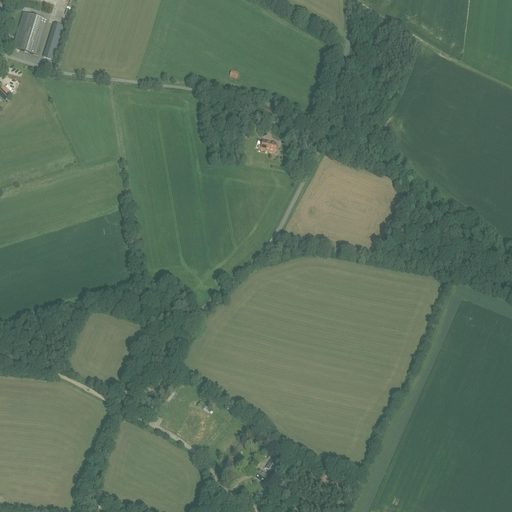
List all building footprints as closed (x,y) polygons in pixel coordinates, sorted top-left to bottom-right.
[(24,14),(13,48),(38,56),(49,21),(24,14)] [(237,79),(239,73),(232,71),(230,77),(237,79)] [(0,88),(0,96),(5,101),(10,95),(2,87),(0,88)] [(260,111),(267,113),(265,118),(271,120),(274,112),(268,110),(261,108),(260,111)] [(275,153),(277,145),(271,143),(263,142),(262,146),(260,146),(259,150),(275,153)] [(158,391),(163,394),(166,388),(162,385),(158,391)] [(272,472),(280,461),(274,457),(266,468),(272,472)] [(270,482),(273,477),(270,475),(269,476),(260,470),(255,478),(263,484),(266,480),(270,482)]
